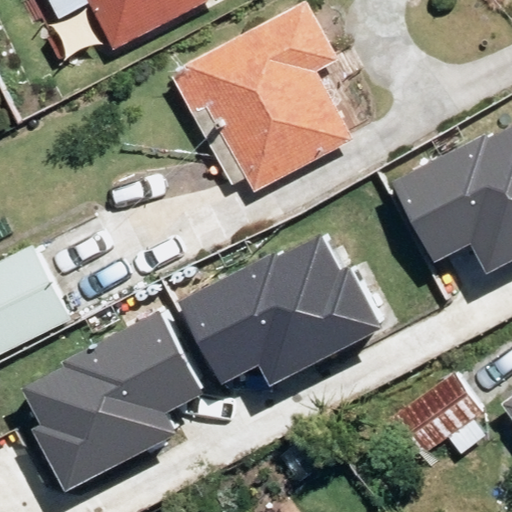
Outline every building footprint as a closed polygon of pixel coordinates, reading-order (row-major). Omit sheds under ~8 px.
[(89,7),(115,54),(216,0),(47,0),(60,23),(89,7)] [(307,3),(171,77),(193,118),(208,110),(254,195),(354,140),(319,76),(340,64),(307,3)] [(484,138),(391,184),(429,262),(475,239),(489,268),(511,256),(511,132),(487,145),(484,138)] [(273,255),(180,301),(219,379),(264,356),(279,385),(380,335),(348,271),(339,275),(322,240),(277,262),(273,255)] [(0,357),(74,321),(35,243),(0,260),(0,357)] [(158,315),(21,383),(41,423),(33,427),(63,486),(174,432),(164,412),(199,395),(158,315)] [(485,414),(456,374),(388,421),(417,462),(448,440),(474,422),(485,414)] [(511,400),(502,407),(511,420),(511,400)] [(460,456),(486,438),(474,422),(448,440),(460,456)]
